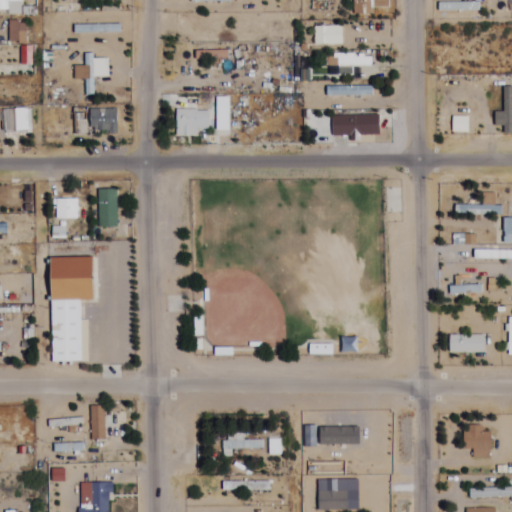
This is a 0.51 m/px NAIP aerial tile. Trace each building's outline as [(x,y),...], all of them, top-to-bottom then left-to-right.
[(0,0),(0,12),(20,13),(19,0),(0,0)] [(351,0),(351,15),(371,15),(371,9),(387,9),(387,0),(351,0)] [(8,22),(8,44),(25,44),(25,22),(8,22)] [(327,75),(351,74),(351,67),(370,66),(369,56),(326,58),(327,75)] [(84,95),(93,95),(93,77),(107,77),(107,57),(84,57),(84,95)] [(371,86),(325,86),(325,97),(371,97),(371,86)] [(0,110),(0,130),(27,130),(27,110),(0,110)] [(115,110),(88,110),(88,132),(115,132),(115,110)] [(197,130),(197,110),(175,110),(175,130),(197,130)] [(359,140),(359,137),(374,137),(373,115),(331,116),(331,141),(359,140)] [(474,135),(474,116),(435,116),(435,135),(474,135)] [(97,228),(115,228),(115,190),(97,190),(97,228)] [(77,220),(77,200),(55,200),(55,220),(77,220)] [(493,205),(455,205),(455,215),(493,215),(493,205)] [(502,244),(511,244),(511,218),(502,219),(502,244)] [(452,246),(474,246),(474,235),(452,235),(452,246)] [(499,250),(459,250),(459,259),(499,259),(499,250)] [(79,362),(79,301),(91,301),(91,259),(49,259),(49,362),(79,362)] [(480,286),(448,286),(448,295),(480,295),(480,286)] [(483,354),(483,335),(447,335),(447,354),(483,354)] [(103,407),(89,407),(89,440),(103,440),(103,407)] [(481,426),(463,426),(463,450),(472,450),(472,459),(489,459),(489,432),(481,432),(481,426)] [(242,440),(242,434),(222,434),(222,457),(230,457),(230,450),(261,450),(261,440),(242,440)] [(16,447),(0,447),(0,461),(16,462),(16,447)] [(267,482),(222,482),(222,491),(267,491),(267,482)] [(108,511),(109,484),(78,484),(77,511),(108,511)] [(346,511),(346,492),(316,492),(316,511),(346,511)]
